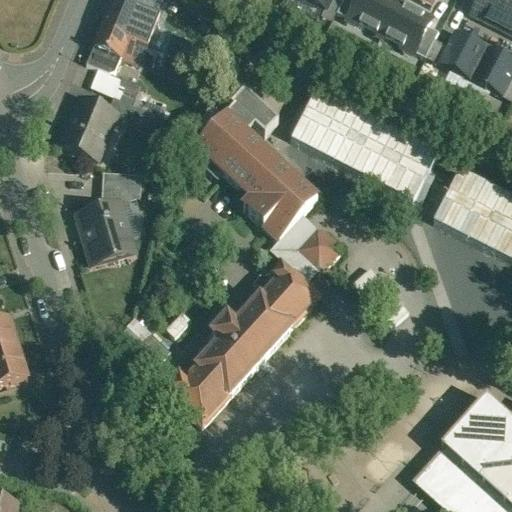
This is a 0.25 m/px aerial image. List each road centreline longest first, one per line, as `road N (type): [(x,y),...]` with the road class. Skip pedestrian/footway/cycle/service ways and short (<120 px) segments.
road 1 (residential): [(116,495),(0,125)]
road 2 (residential): [(0,111),(43,79),(82,0)]
